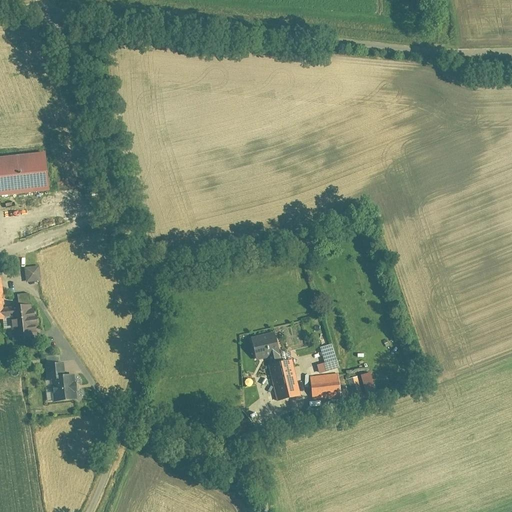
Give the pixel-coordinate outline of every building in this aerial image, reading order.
[(0,196),(50,192),(47,154),(0,158),(0,196)] [(0,321),(7,321),(7,319),(15,318),(18,349),(45,347),(42,304),(14,306),(15,310),(7,311),(4,280),(0,279),(0,321)] [(255,340),(259,360),(273,357),(276,368),(271,369),(277,401),(300,396),(294,365),(285,367),(282,355),(288,353),(284,334),(255,340)] [(75,365),(48,367),(50,404),(77,403),(75,365)] [(314,380),(316,400),(345,396),(343,376),(314,380)] [(246,414),(228,429),(238,440),(255,425),(246,414)]
